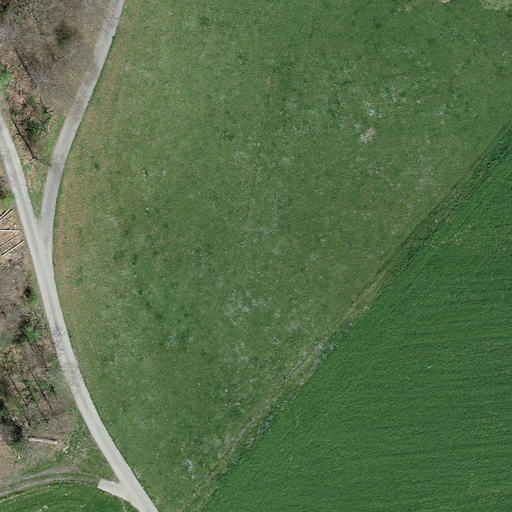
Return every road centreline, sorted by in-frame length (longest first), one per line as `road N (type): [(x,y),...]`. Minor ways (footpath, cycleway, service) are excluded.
road 1 (unclassified): [(0,130),(64,356),(149,511)]
road 2 (track): [(42,266),(55,170),(116,0)]
road 3 (track): [(0,490),(66,474),(111,484),(149,510)]
